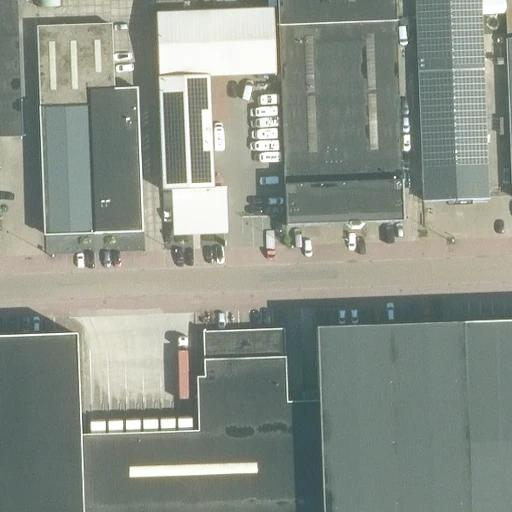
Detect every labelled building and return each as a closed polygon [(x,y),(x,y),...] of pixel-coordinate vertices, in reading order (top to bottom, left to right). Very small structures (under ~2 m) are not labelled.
[(0,0),(0,140),(22,139),(17,0),(0,0)] [(38,0),(38,9),(60,9),(59,0),(38,0)] [(278,0),(279,28),(397,23),(396,0),(278,0)] [(489,201),(481,0),(416,0),(424,203),(489,201)] [(212,190),(208,78),(275,75),(273,7),(157,10),(164,193),(173,192),(174,234),(189,233),(189,223),(225,222),(224,190),(212,190)] [(404,224),(397,23),(279,28),(286,228),(404,224)] [(137,89),(114,90),(111,27),(38,29),(46,238),(95,236),(142,234),(137,89)] [(77,336),(0,338),(0,511),(511,511),(511,322),(316,330),(319,403),(287,404),(284,331),(205,334),(205,332),(204,332),(204,333),(203,333),(204,362),(205,379),(197,379),(198,433),(193,433),(178,434),(175,434),(161,434),(158,434),(143,435),(140,435),(126,436),(123,436),(109,436),(105,436),(91,437),(80,437),(77,336)]
